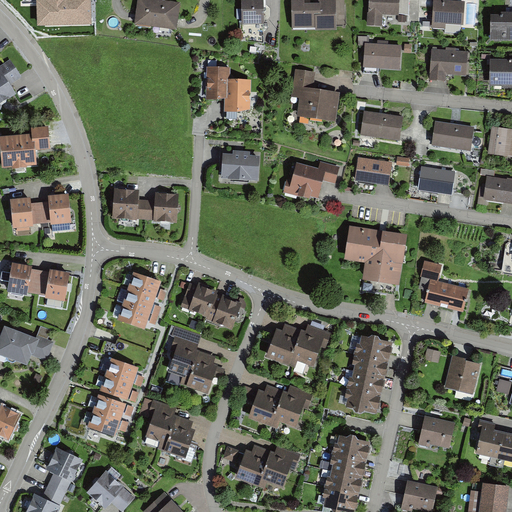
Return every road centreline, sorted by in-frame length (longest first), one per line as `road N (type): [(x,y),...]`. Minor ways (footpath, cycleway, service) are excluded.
road 1 (residential): [(93,247),(83,329),(0,504)]
road 2 (residential): [(0,18),(51,79),(71,119),(84,153),(93,247)]
road 3 (residential): [(267,292),(211,446),(217,511)]
road 4 (residential): [(414,326),(372,511)]
road 5 (residential): [(93,247),(189,259),(267,292)]
road 6 (residential): [(511,223),(340,196)]
road 7 (residential): [(353,89),(511,108)]
road 8 (residential): [(267,292),(414,326)]
